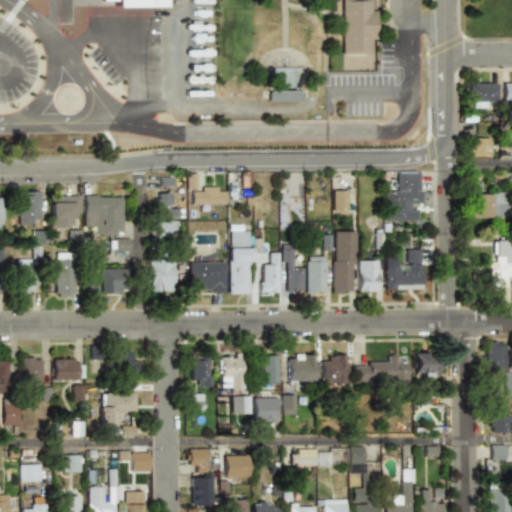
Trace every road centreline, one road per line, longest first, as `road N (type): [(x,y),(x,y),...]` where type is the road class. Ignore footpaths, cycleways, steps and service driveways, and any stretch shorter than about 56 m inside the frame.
road 1 (residential): [(511,321),(0,325)]
road 2 (residential): [(468,511),(467,339),(450,305),(444,166)]
road 3 (residential): [(443,150),(397,160),(135,162)]
road 4 (residential): [(169,511),(168,324)]
road 5 (residential): [(135,162),(0,169)]
